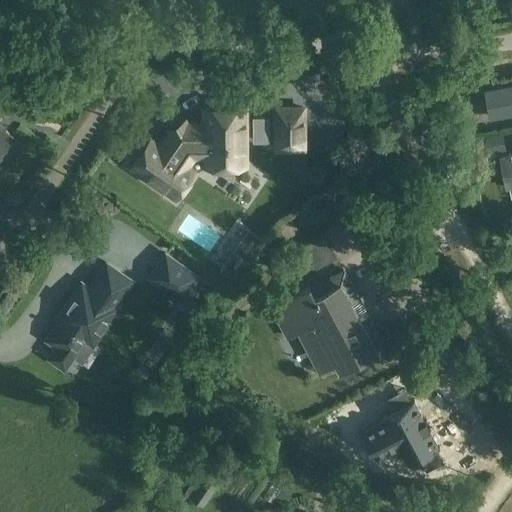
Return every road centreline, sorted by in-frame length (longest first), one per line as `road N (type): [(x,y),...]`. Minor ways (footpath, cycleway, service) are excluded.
road 1 (track): [(511,332),(387,101),(376,46)]
road 2 (unclassified): [(457,48),(140,43)]
road 3 (residential): [(0,252),(136,60),(140,43)]
road 4 (unclassified): [(140,43),(0,42)]
